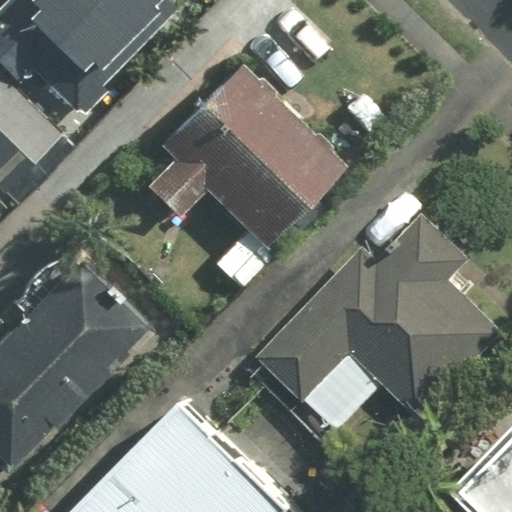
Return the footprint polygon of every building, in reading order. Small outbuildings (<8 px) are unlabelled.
[(4,0),(0,5),(0,53),(21,75),(34,62),(85,113),(197,0),(4,0)] [(356,160),(248,57),(168,140),(183,154),(158,180),(192,212),(217,187),(276,243),(356,160)] [(367,348),(433,416),(511,341),(511,314),(470,271),(487,254),(442,207),(394,253),(382,241),(268,350),(314,398),(367,348)] [(85,250),(0,338),(0,440),(19,460),(156,318),(85,250)] [(300,511),(313,501),(207,391),(79,511),(300,511)] [(511,511),(511,441),(473,481),(505,511),(511,511)]
